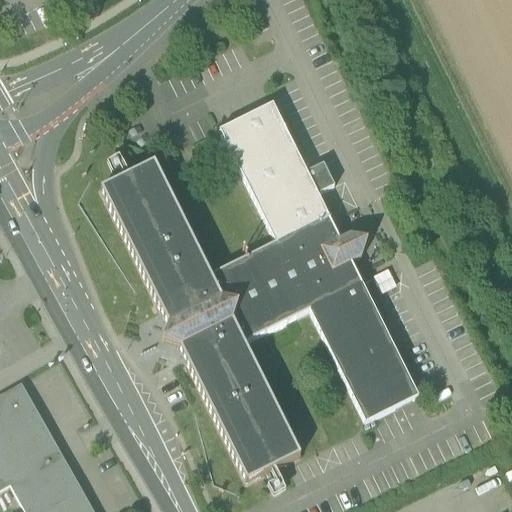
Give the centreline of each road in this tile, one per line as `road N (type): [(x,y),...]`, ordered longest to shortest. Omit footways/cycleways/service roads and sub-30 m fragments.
road 1 (tertiary): [(179,511),(43,257)]
road 2 (unclassified): [(43,257),(53,235),(41,169),(61,108)]
road 3 (unclassified): [(136,36),(0,96)]
